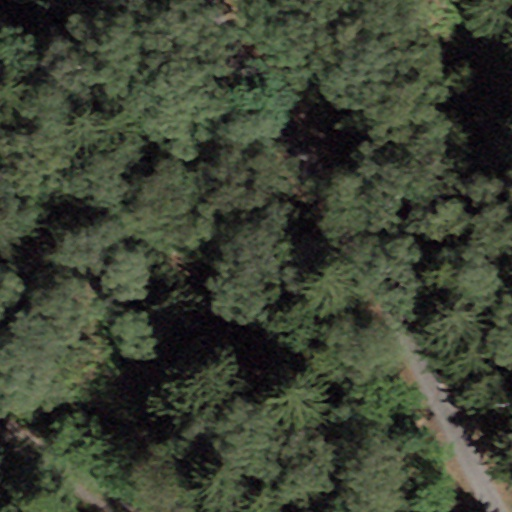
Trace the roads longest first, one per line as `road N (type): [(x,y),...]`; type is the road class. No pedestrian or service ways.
road 1 (unclassified): [(203,0),(374,266),(502,511)]
road 2 (track): [(0,427),(120,511)]
